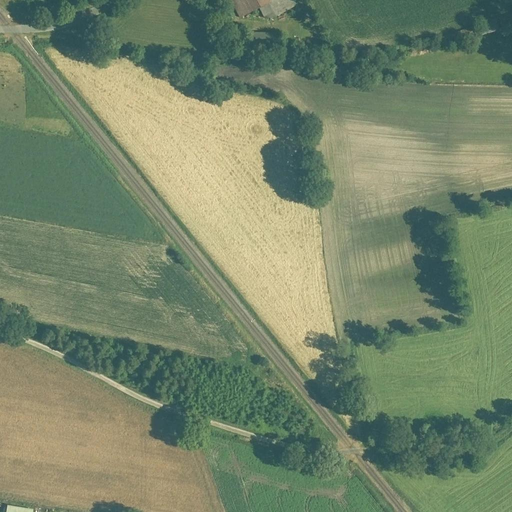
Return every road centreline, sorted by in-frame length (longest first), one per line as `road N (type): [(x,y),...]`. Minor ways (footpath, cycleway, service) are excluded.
road 1 (residential): [(0,332),(224,425),(296,448),(362,452)]
road 2 (track): [(362,452),(492,437),(511,421)]
